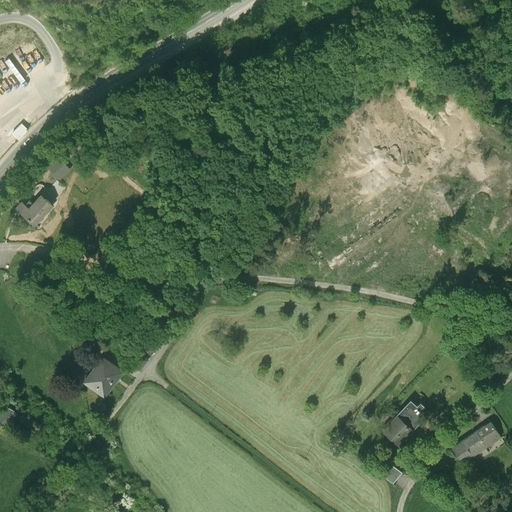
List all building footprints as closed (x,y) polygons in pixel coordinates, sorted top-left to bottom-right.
[(21,124),(10,134),(17,141),(27,131),(21,124)] [(58,158),(48,168),(58,178),(68,169),(58,158)] [(56,196),(63,189),(56,182),(49,190),(56,196)] [(41,195),(33,204),(29,200),(24,206),(25,207),(21,212),(26,217),(34,224),(45,212),(46,214),(53,206),(41,195)] [(105,359),(86,384),(103,397),(122,372),(105,359)] [(437,420),(414,396),(379,429),(392,442),(407,428),(417,439),(437,420)] [(503,446),(489,427),(453,453),(461,464),(471,458),(476,465),(503,446)] [(382,475),(393,483),(401,472),(389,464),(382,475)]
